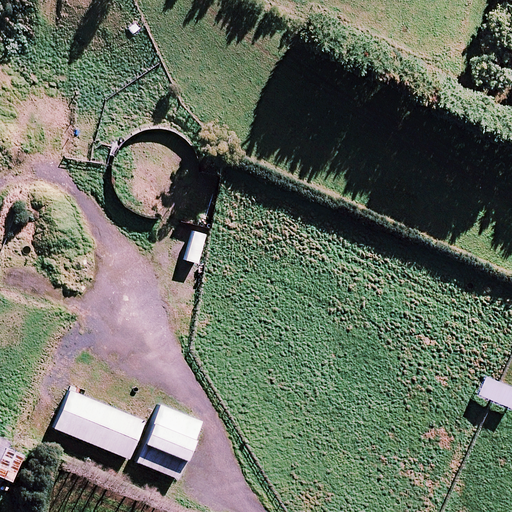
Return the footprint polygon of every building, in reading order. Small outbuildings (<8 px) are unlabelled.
[(511,407),(511,389),(485,379),(478,397),(511,410),(511,407)] [(143,424),(70,393),(55,430),(128,460),(143,424)] [(17,413),(4,408),(0,417),(0,437),(6,440),(17,413)] [(200,425),(160,408),(137,464),(178,481),(200,425)] [(23,458),(6,450),(0,462),(0,478),(11,484),(23,458)]
